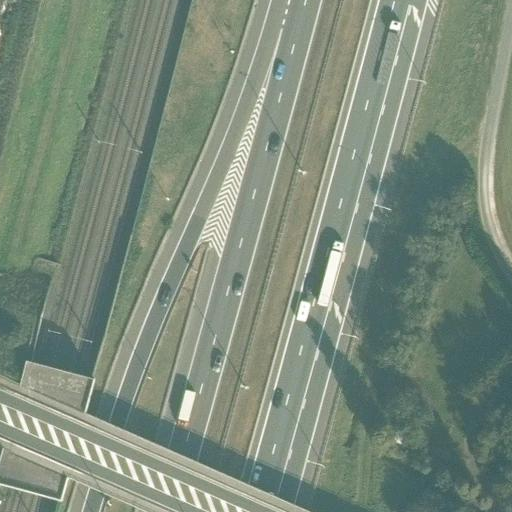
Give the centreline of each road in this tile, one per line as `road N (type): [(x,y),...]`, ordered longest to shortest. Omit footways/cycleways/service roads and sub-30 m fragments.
road 1 (motorway): [(300,23),(266,54),(187,252),(155,307),(87,511)]
road 2 (motorway): [(254,511),(393,0)]
road 3 (motorway): [(300,23),(164,511)]
road 4 (unclassified): [(511,267),(490,245),(474,172),(508,0)]
road 5 (secondary): [(223,511),(0,412)]
